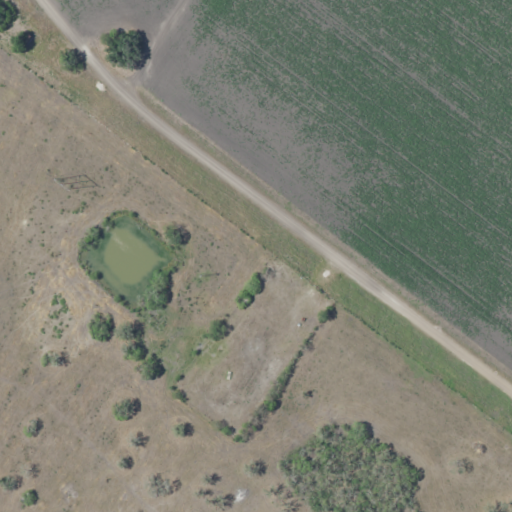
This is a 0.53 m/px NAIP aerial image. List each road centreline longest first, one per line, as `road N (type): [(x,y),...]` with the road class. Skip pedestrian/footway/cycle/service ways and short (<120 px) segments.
road 1 (residential): [(511,400),(147,121)]
road 2 (track): [(147,121),(93,79),(24,0)]
